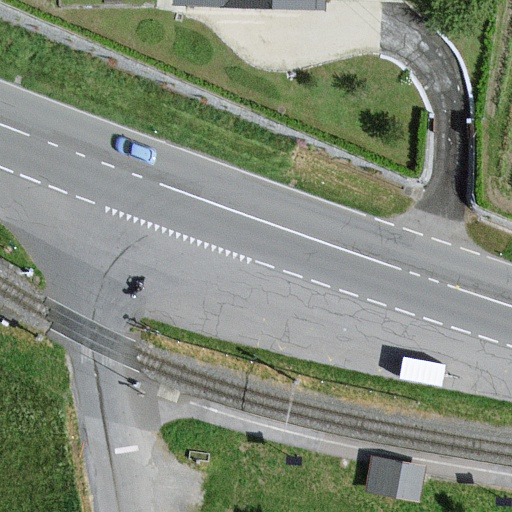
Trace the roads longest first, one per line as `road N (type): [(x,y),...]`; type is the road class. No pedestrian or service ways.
road 1 (primary): [(107,164),(511,303)]
road 2 (unclassified): [(107,164),(91,272),(122,511)]
